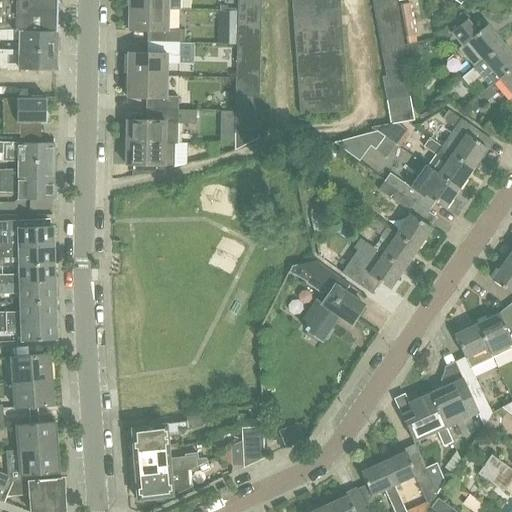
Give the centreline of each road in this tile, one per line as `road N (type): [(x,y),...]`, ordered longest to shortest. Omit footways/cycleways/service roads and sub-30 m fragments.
road 1 (residential): [(97,511),(83,271),(87,0)]
road 2 (residential): [(215,511),(328,455),(511,191)]
